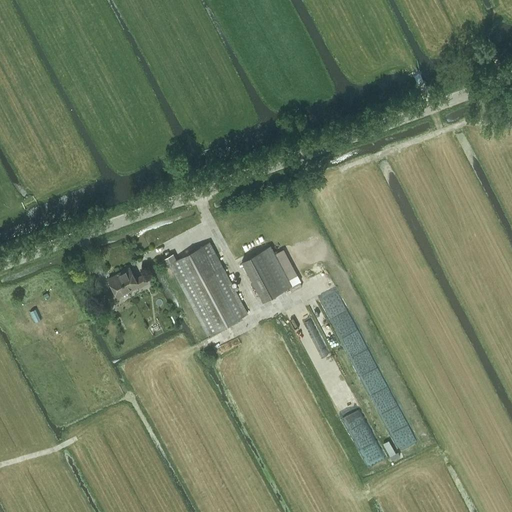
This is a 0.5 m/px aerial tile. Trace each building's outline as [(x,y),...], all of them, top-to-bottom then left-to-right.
[(208,334),(247,312),(210,242),(170,263),(208,334)] [(263,300),(291,285),(270,246),(242,260),(263,300)] [(173,253),(162,259),(165,264),(176,258),(173,253)] [(119,273),(128,291),(139,285),(140,287),(147,283),(143,275),(135,279),(130,267),(119,273)] [(119,296),(128,291),(119,273),(109,278),(115,289),(108,293),(112,301),(119,297),(119,296)]
